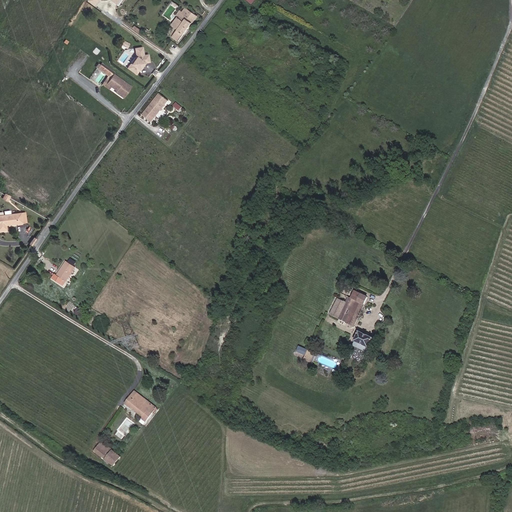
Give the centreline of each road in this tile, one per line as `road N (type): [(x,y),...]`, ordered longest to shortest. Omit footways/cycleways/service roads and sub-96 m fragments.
road 1 (residential): [(215,0),(15,265),(0,302)]
road 2 (unknown): [(511,19),(418,245),(368,335)]
road 3 (track): [(250,511),(261,501),(344,501),(511,464)]
road 4 (track): [(173,511),(70,463),(0,414)]
